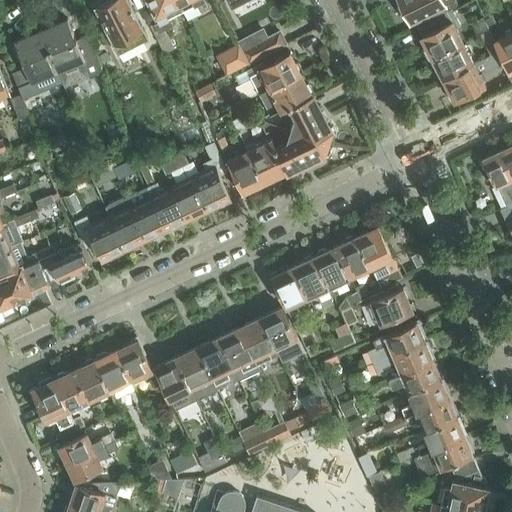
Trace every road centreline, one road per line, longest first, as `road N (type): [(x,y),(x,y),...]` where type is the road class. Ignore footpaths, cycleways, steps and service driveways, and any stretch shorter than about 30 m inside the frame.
road 1 (residential): [(0,356),(414,156)]
road 2 (unclassified): [(511,386),(414,156)]
road 3 (unclassified): [(414,156),(332,0)]
